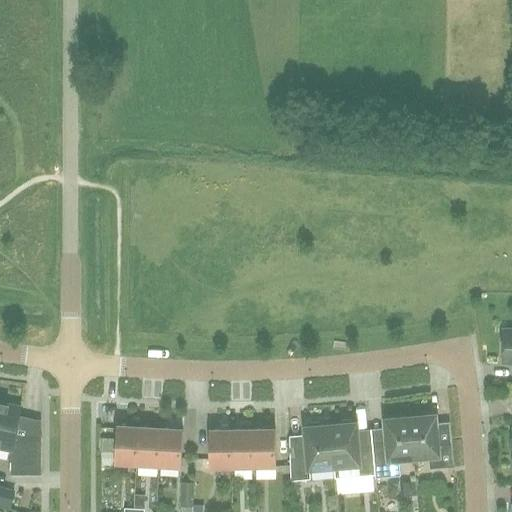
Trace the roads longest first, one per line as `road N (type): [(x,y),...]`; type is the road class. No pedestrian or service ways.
road 1 (residential): [(478,511),(466,354),(241,375),(68,359)]
road 2 (unclassified): [(68,359),(70,0)]
road 3 (residential): [(68,511),(68,359)]
